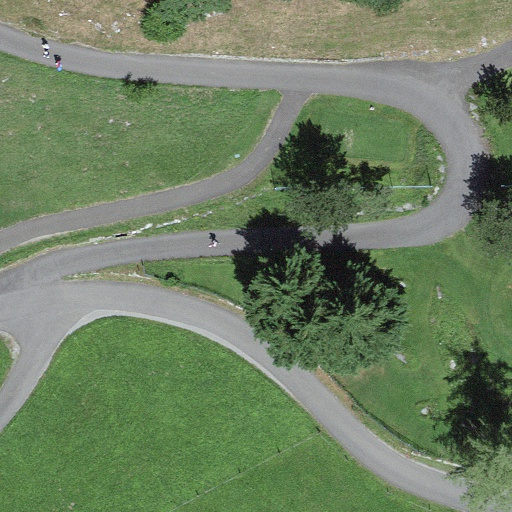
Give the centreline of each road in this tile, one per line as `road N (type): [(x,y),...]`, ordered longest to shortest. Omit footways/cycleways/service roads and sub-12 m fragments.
road 1 (tertiary): [(511,506),(428,483),(333,414),(262,338),(157,301),(76,297)]
road 2 (unclassified): [(0,412),(40,376),(76,297)]
